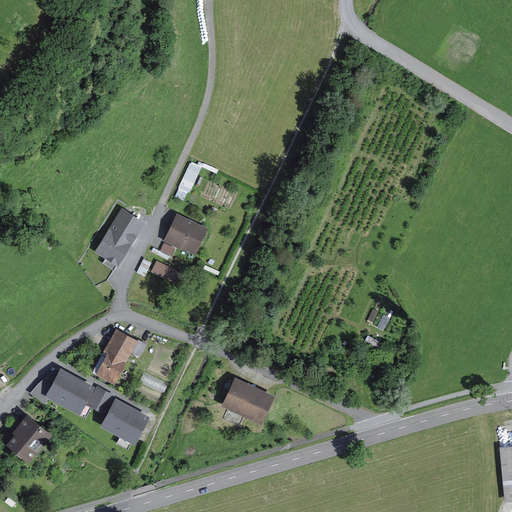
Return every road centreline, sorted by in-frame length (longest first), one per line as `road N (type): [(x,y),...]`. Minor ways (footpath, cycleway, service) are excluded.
road 1 (track): [(118,511),(350,14)]
road 2 (residential): [(0,413),(50,360),(122,315),(221,351),(385,432)]
road 3 (primary): [(385,432),(118,511)]
road 4 (track): [(164,204),(202,118),(216,58),(212,0)]
road 5 (unclassified): [(511,124),(366,36),(352,22),(349,0)]
road 6 (primary): [(511,401),(385,432)]
